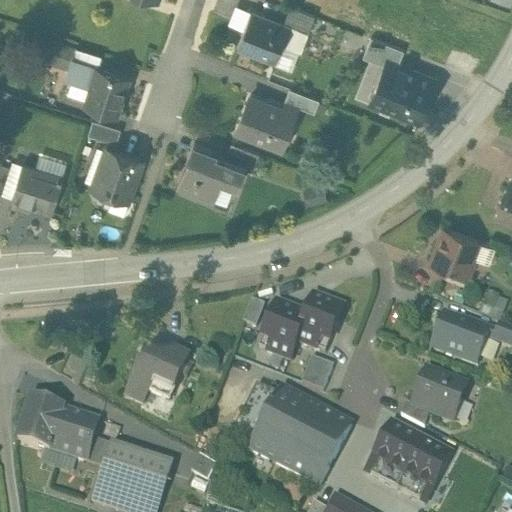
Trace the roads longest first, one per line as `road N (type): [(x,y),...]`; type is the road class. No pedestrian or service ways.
road 1 (tertiary): [(1,285),(204,265),(299,242),(393,193),(472,119),(511,64)]
road 2 (residential): [(15,511),(0,348)]
